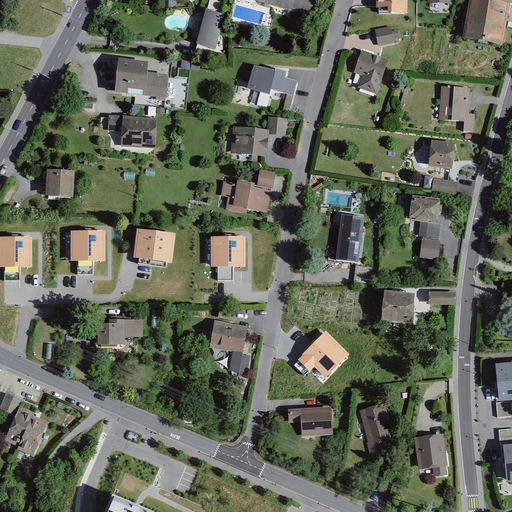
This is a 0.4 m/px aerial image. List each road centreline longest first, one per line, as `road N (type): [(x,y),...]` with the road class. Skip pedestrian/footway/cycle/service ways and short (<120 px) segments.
road 1 (residential): [(243,462),(309,137),(347,0)]
road 2 (residential): [(511,95),(473,248),(464,336),(474,511)]
road 3 (residential): [(243,462),(0,354)]
road 4 (secondary): [(5,160),(90,0)]
road 5 (residential): [(357,511),(243,462)]
